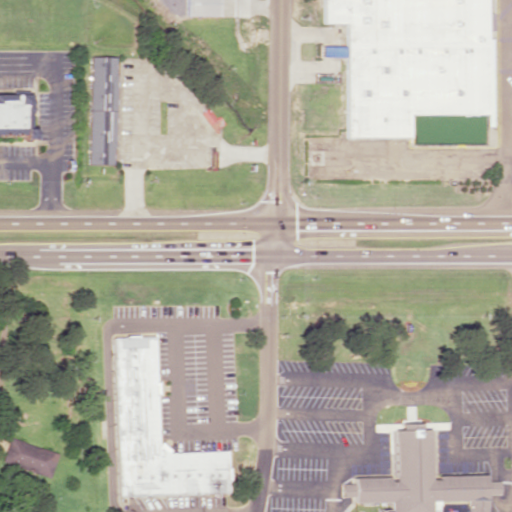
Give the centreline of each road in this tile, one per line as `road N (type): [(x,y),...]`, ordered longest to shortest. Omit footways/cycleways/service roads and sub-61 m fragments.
road 1 (primary): [(511,221),(0,222)]
road 2 (primary): [(0,255),(511,254)]
road 3 (residential): [(254,511),(267,449),(270,255)]
road 4 (tertiary): [(270,255),(279,0)]
